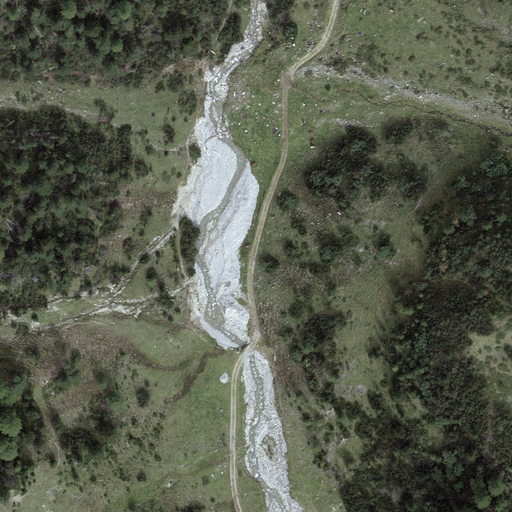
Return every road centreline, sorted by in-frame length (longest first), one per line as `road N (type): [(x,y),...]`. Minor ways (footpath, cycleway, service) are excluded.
road 1 (track): [(337,0),(320,42),(284,84),(283,161),(262,216),(250,274),(255,340),(242,358)]
road 2 (track): [(242,358),(234,417),(239,511)]
